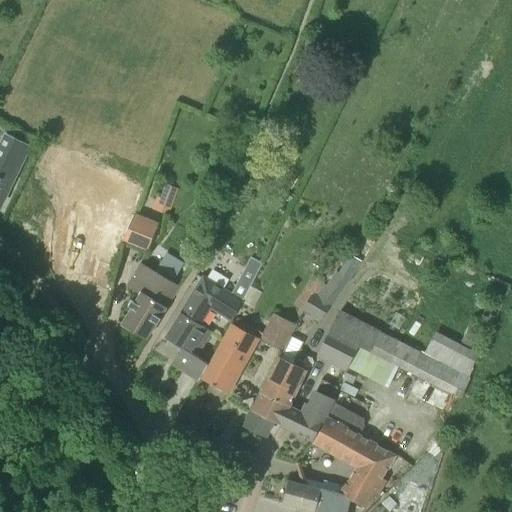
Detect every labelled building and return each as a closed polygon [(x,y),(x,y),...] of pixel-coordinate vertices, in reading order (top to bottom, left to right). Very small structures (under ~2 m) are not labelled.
[(0,203),(1,204),(30,145),(4,132),(0,140),(0,203)] [(178,190),(164,185),(154,210),(168,216),(178,190)] [(146,249),(158,222),(133,213),(122,240),(146,249)] [(71,230),(70,268),(100,269),(101,231),(71,230)] [(364,259),(349,250),(329,282),(314,273),(295,300),(303,304),(300,309),(320,324),(364,259)] [(146,339),(178,285),(141,262),(127,283),(141,292),(122,324),(146,339)] [(438,326),(426,350),(469,375),(511,288),(511,280),(495,273),(463,339),(438,326)] [(243,302),(254,280),(241,274),(231,292),(204,275),(166,336),(183,347),(173,362),(187,371),(211,330),(201,325),(211,309),(231,322),(242,302),(243,302)] [(341,306),(316,355),(346,368),(369,323),(341,306)] [(282,350),(296,323),(274,312),(260,338),(282,350)] [(225,391),(259,329),(237,317),(201,378),(225,391)] [(291,362),(280,356),(245,425),(265,435),(272,420),(279,424),(306,369),(291,362)] [(314,441),(338,391),(339,387),(323,379),(310,406),(307,404),(294,431),(314,441)] [(334,401),(314,441),(356,464),(342,486),(288,472),(282,503),(317,511),(347,511),(351,499),(366,508),(374,493),(378,496),(388,479),(383,476),(398,452),(361,430),(364,425),(364,418),(334,401)]
